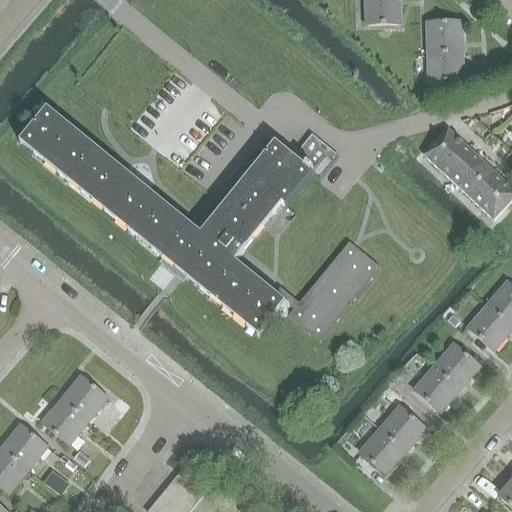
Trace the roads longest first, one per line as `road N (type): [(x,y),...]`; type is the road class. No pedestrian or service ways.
road 1 (residential): [(177,392),(326,511)]
road 2 (residential): [(48,296),(177,392)]
road 3 (residential): [(92,511),(177,392)]
road 4 (residential): [(422,511),(511,408)]
